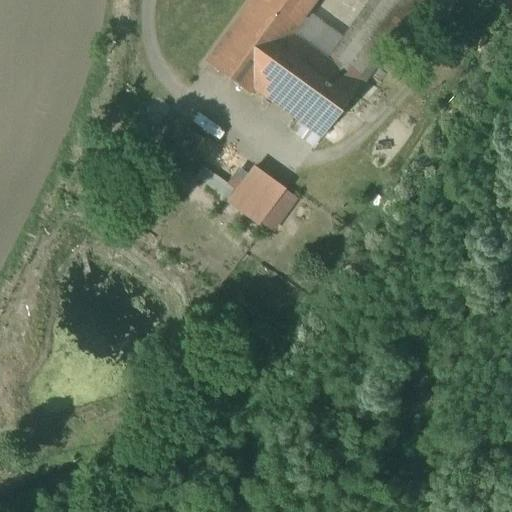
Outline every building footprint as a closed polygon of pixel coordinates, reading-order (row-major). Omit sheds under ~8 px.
[(316,0),(252,0),(249,5),(291,35),(316,0)] [(374,0),(328,63),(291,35),(253,87),(322,137),(420,0),(374,0)] [(249,5),(207,63),(249,93),(253,87),(291,35),(249,5)] [(225,194),(231,182),(203,167),(196,179),(225,194)] [(282,190),(253,168),(231,198),(261,220),(282,190)]
